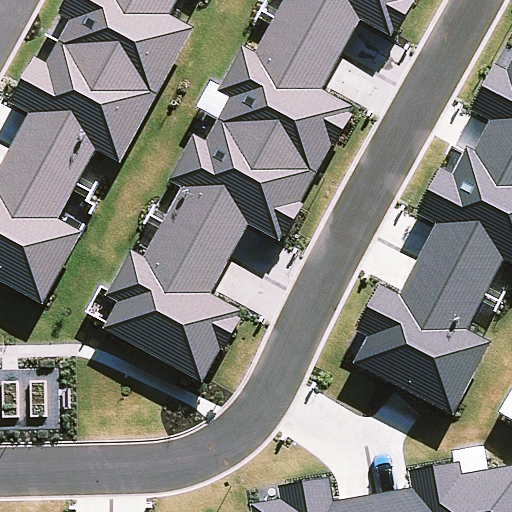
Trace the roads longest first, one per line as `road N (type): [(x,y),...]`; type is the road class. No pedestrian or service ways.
road 1 (residential): [(0,455),(178,443),(251,416),(477,0)]
road 2 (unknown): [(347,511),(420,466),(470,380)]
